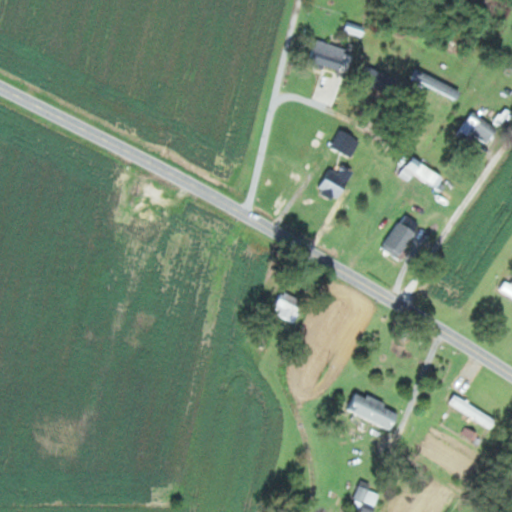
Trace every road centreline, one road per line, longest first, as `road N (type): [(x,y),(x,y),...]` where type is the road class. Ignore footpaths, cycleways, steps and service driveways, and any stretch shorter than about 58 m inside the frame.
road 1 (residential): [(511,374),(248,213),(0,86)]
road 2 (residential): [(248,213),(302,0)]
road 3 (residential): [(511,134),(403,304)]
